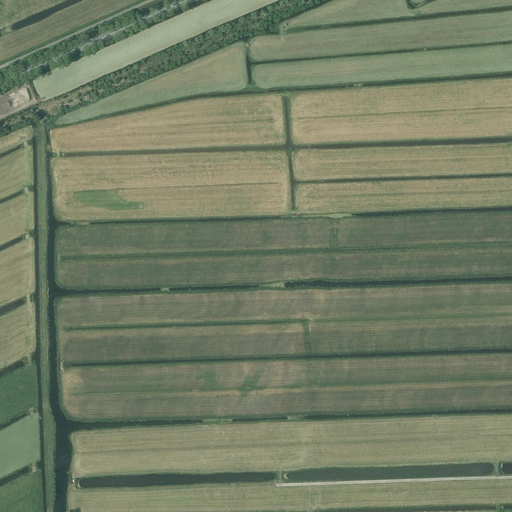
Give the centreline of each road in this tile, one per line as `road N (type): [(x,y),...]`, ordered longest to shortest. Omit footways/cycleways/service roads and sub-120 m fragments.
road 1 (track): [(511,478),(276,485)]
road 2 (secondary): [(0,83),(186,0)]
